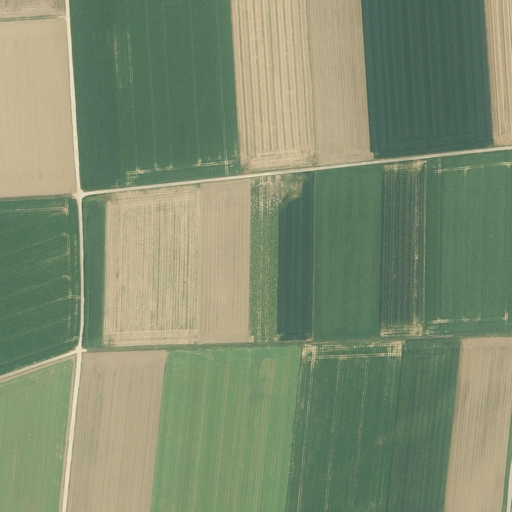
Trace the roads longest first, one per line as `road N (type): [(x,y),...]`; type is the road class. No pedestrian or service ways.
road 1 (track): [(79,194),(511,148)]
road 2 (track): [(79,350),(511,334)]
road 3 (track): [(67,17),(79,194)]
road 4 (track): [(79,350),(63,511)]
road 5 (track): [(79,350),(79,194)]
